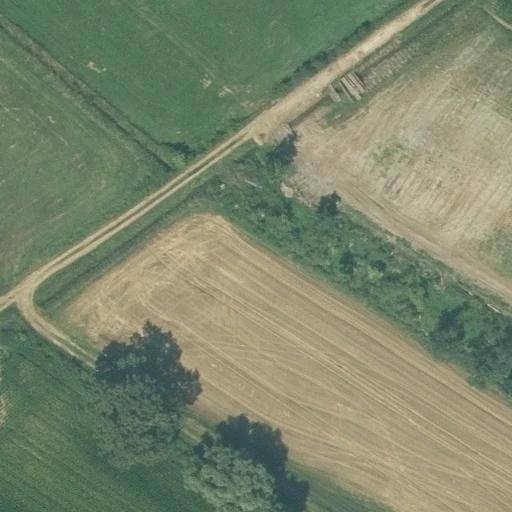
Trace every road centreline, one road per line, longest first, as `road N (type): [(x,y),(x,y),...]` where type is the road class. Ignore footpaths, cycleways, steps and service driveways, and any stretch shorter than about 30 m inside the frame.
road 1 (track): [(435,0),(176,177),(0,312)]
road 2 (track): [(20,296),(48,336),(316,511)]
